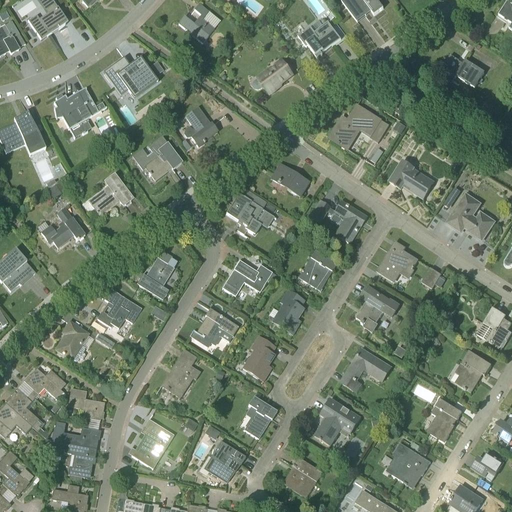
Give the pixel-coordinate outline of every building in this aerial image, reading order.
[(41,42),(68,24),(51,0),(36,0),(48,16),(31,27),(41,42)] [(78,0),(82,4),(82,3),(87,9),(96,0),(78,0)] [(355,21),(369,10),(374,17),(383,10),(375,0),(344,0),(341,3),(355,21)] [(509,30),(511,32),(511,0),(510,0),(499,18),(511,26),(509,30)] [(202,22),(209,14),(199,6),(194,12),(201,18),(193,27),(184,19),(178,26),(203,45),(214,31),(202,22)] [(5,12),(0,14),(0,20),(2,23),(9,19),(5,12)] [(315,34),(323,28),(320,23),(312,29),(315,34)] [(318,60),(321,57),(322,57),(322,56),(341,41),(328,25),(323,29),(315,35),(310,29),(298,39),(306,49),(308,48),(318,60)] [(0,58),(9,53),(11,57),(18,52),(4,27),(0,29),(0,58)] [(474,90),(484,74),(465,62),(463,66),(458,63),(459,62),(450,57),(442,70),(455,78),(454,79),(455,80),(456,78),(474,90)] [(129,68),(124,61),(124,60),(103,75),(120,99),(128,93),(132,100),(156,83),(145,68),(145,67),(140,60),(129,68)] [(151,68),(157,77),(163,72),(157,63),(151,68)] [(282,63),(258,81),(258,80),(254,84),(253,86),(254,89),(256,91),(258,91),(260,90),(263,88),(269,96),(270,95),(271,94),(272,95),(275,92),(275,91),(277,90),(275,87),(277,85),(278,86),(291,76),(291,77),(292,76),(282,63)] [(212,70),(217,76),(218,77),(224,71),(219,64),(212,70)] [(86,91),(85,91),(67,102),(65,99),(54,105),(56,110),(55,111),(54,110),(56,122),(57,122),(57,121),(62,120),(69,131),(68,131),(68,132),(100,113),(101,114),(101,115),(102,114),(101,113),(106,110),(106,109),(105,110),(102,105),(95,109),(85,92),(86,91)] [(404,115),(406,111),(400,107),(398,111),(396,109),(393,113),(400,117),(402,113),(404,115)] [(370,140),(378,145),(389,127),(381,122),(380,123),(357,108),(346,125),(341,122),(343,120),(342,119),(329,140),(347,151),(348,150),(346,149),(361,125),(374,133),(370,140)] [(192,139),(192,140),(192,141),(198,149),(204,144),(204,145),(205,144),(204,142),(216,133),(211,126),(210,127),(197,110),(185,119),(194,130),(192,131),(188,129),(184,132),(183,136),(186,140),(192,139)] [(23,144),(25,147),(39,141),(45,151),(53,147),(46,133),(38,137),(27,115),(14,122),(15,125),(0,132),(0,142),(4,153),(23,144)] [(392,131),(400,136),(406,127),(397,122),(392,131)] [(175,150),(179,147),(173,139),(169,143),(175,150)] [(172,172),(173,171),(182,164),(180,165),(167,147),(168,146),(166,147),(162,141),(149,150),(152,154),(138,165),(143,172),(145,170),(149,175),(150,178),(151,177),(155,182),(167,173),(167,172),(171,170),(172,172)] [(423,201),(433,184),(413,172),(414,171),(402,163),(389,184),(401,191),(405,185),(415,192),(413,195),(423,201)] [(270,181),(300,200),(310,184),(309,183),(308,184),(280,166),(270,181)] [(132,201),(114,178),(105,185),(109,190),(92,202),(103,216),(112,209),(111,207),(118,202),(123,208),(132,201)] [(54,200),(60,195),(55,187),(48,192),(54,200)] [(260,226),(267,215),(238,197),(226,216),(238,224),(240,222),(243,224),(242,226),(237,233),(244,237),(247,232),(255,237),(261,227),(260,226)] [(480,216),(477,220),(476,221),(472,218),(477,211),(472,208),(475,203),(466,197),(447,225),(461,234),(464,229),(469,233),(468,234),(482,242),(493,225),(480,216)] [(324,218),(329,209),(320,203),(310,219),(319,225),(324,218)] [(339,227),(341,228),(335,237),(349,246),(359,229),(360,229),(366,220),(356,214),(348,210),(348,209),(346,207),(345,208),(341,205),(341,204),(334,214),(336,215),(335,216),(332,217),(329,220),(330,223),(336,227),(339,227)] [(273,214),(276,210),(269,206),(267,210),(273,214)] [(58,250),(68,242),(71,240),(70,238),(72,236),(76,242),(77,243),(85,237),(84,237),(64,210),(56,216),(62,223),(58,226),(61,229),(55,234),(50,227),(40,234),(49,246),(53,244),(58,250)] [(401,271),(409,277),(418,263),(418,262),(394,247),(377,274),(393,284),(401,271)] [(0,284),(1,286),(2,285),(10,294),(19,286),(20,288),(22,286),(20,284),(22,282),(24,284),(35,275),(25,264),(26,263),(15,251),(0,264),(0,284)] [(315,253),(310,260),(297,280),(319,294),(324,287),(322,286),(330,273),(331,274),(336,267),(315,253)] [(174,271),(173,270),(177,264),(161,254),(157,260),(150,271),(152,272),(147,279),(142,276),(136,286),(163,303),(169,293),(163,289),(174,271)] [(235,299),(244,285),(259,295),(263,289),(263,288),(272,274),(268,273),(260,267),(260,268),(256,274),(239,263),(233,272),(235,273),(232,278),(230,277),(222,291),(235,299)] [(430,270),(421,284),(432,291),(436,285),(441,277),(430,270)] [(445,283),(440,279),(436,285),(435,286),(440,290),(445,283)] [(391,320),(399,308),(388,301),(387,302),(367,289),(367,290),(368,291),(363,300),(361,299),(361,300),(366,303),(356,320),(365,326),(363,329),(372,335),(378,327),(377,326),(383,315),(391,320)] [(132,325),(141,311),(111,292),(104,302),(112,307),(113,306),(114,307),(112,311),(111,311),(107,317),(102,314),(97,321),(111,329),(112,327),(118,331),(125,321),(132,325)] [(304,303),(287,292),(279,305),(282,307),(271,325),(292,337),(298,328),(294,326),(304,311),(300,309),(304,303)] [(154,309),(151,317),(165,322),(168,314),(154,309)] [(492,310),(483,325),(495,333),(489,342),(487,341),(486,343),(501,352),(511,335),(508,332),(511,326),(504,321),(506,318),(492,310)] [(238,329),(228,322),(209,311),(205,318),(208,320),(205,325),(204,324),(196,336),(192,334),(189,339),(207,350),(210,345),(214,347),(220,339),(228,344),(238,329)] [(71,361),(72,360),(75,362),(76,361),(78,359),(81,361),(82,360),(84,357),(83,356),(81,354),(83,351),(82,350),(80,348),(87,336),(69,325),(63,335),(67,338),(65,342),(64,341),(57,352),(63,356),(62,357),(64,358),(64,357),(71,361)] [(275,349),(258,339),(250,351),(253,353),(242,371),(263,384),(269,375),(265,373),(274,358),(271,355),(275,349)] [(113,345),(108,342),(105,348),(109,351),(113,345)] [(382,384),(391,370),(361,351),(340,385),(356,395),(361,387),(355,384),(363,372),(382,384)] [(485,378),(491,367),(469,353),(454,375),(458,378),(454,385),(471,396),(479,382),(477,380),(480,375),(485,378)] [(195,382),(200,374),(180,361),(171,375),(170,374),(156,396),(156,397),(161,388),(178,399),(186,386),(188,387),(193,380),(195,382)] [(29,396),(34,400),(38,396),(37,395),(42,389),(56,402),(57,400),(63,394),(60,392),(66,386),(50,372),(45,378),(36,371),(27,381),(28,382),(25,385),(33,392),(29,396)] [(215,379),(220,381),(223,374),(217,372),(215,379)] [(83,419),(82,425),(89,426),(90,421),(100,423),(102,414),(103,414),(104,405),(85,402),(86,394),(71,391),(68,409),(86,412),(85,419),(83,419)] [(41,426),(37,423),(38,422),(24,409),(29,404),(30,405),(34,400),(29,396),(26,399),(18,392),(12,399),(12,398),(5,405),(32,429),(37,434),(40,430),(38,429),(41,426)] [(63,394),(57,400),(62,404),(66,397),(63,394)] [(256,413),(244,433),(258,442),(267,427),(266,427),(270,421),(271,422),(277,414),(253,399),(248,408),(256,413)] [(314,438),(320,442),(330,448),(341,431),(351,436),(360,422),(341,410),(341,408),(330,401),(320,417),(326,421),(323,427),(322,426),(314,438)] [(457,422),(462,414),(440,401),(431,415),(436,419),(427,433),(444,444),(448,437),(449,437),(449,436),(453,430),(454,430),(455,428),(453,427),(456,422),(457,422)] [(0,436),(5,440),(15,428),(25,436),(32,429),(5,405),(0,411),(0,436)] [(131,458),(153,471),(174,437),(149,422),(152,417),(143,431),(148,434),(146,438),(145,437),(131,458)] [(197,426),(188,420),(184,427),(193,433),(197,426)] [(98,437),(98,433),(88,431),(89,426),(82,425),(81,430),(83,431),(81,438),(63,435),(64,425),(56,424),(55,430),(54,430),(51,443),(96,451),(99,438),(98,437)] [(511,427),(511,430),(501,424),(493,436),(497,439),(497,440),(497,441),(495,444),(496,444),(499,440),(509,446),(511,442),(511,427)] [(219,434),(209,428),(205,435),(215,441),(219,434)] [(67,477),(75,478),(85,480),(85,479),(80,478),(82,467),(92,469),(94,460),(95,460),(96,451),(51,443),(46,442),(42,449),(52,455),(53,453),(74,457),(71,469),(69,469),(67,477)] [(220,443),(215,452),(204,470),(227,484),(239,465),(241,466),(245,459),(220,443)] [(410,448),(420,454),(423,450),(413,444),(410,448)] [(431,464),(408,450),(402,460),(407,464),(400,474),(395,471),(391,477),(412,490),(416,482),(415,481),(419,476),(422,478),(431,464)] [(0,488),(0,491),(4,495),(8,491),(15,498),(21,491),(22,492),(29,485),(28,484),(33,478),(24,470),(19,477),(9,468),(17,460),(10,454),(0,465),(0,473),(8,480),(0,488)] [(495,479),(503,466),(487,456),(484,461),(485,461),(484,463),(478,460),(471,471),(485,479),(492,483),(495,479)] [(284,486),(302,498),(312,482),(316,484),(321,475),(298,460),(293,467),(292,467),(291,468),(295,471),(292,475),(291,474),(282,489),(284,486)] [(347,467),(353,470),(356,464),(350,461),(347,467)] [(66,511),(84,511),(85,507),(86,507),(88,498),(78,496),(79,489),(68,487),(66,494),(53,491),(51,501),(70,504),(68,511),(67,511),(66,511)] [(449,506),(456,511),(458,508),(463,511),(476,511),(482,502),(460,488),(452,501),(452,500),(450,503),(451,503),(449,506)] [(4,495),(0,491),(0,511),(4,511),(7,510),(6,509),(9,506),(1,499),(4,495)] [(392,511),(362,493),(355,504),(367,511),(392,511)] [(141,511),(142,506),(129,503),(129,504),(125,504),(123,511),(141,511)]
